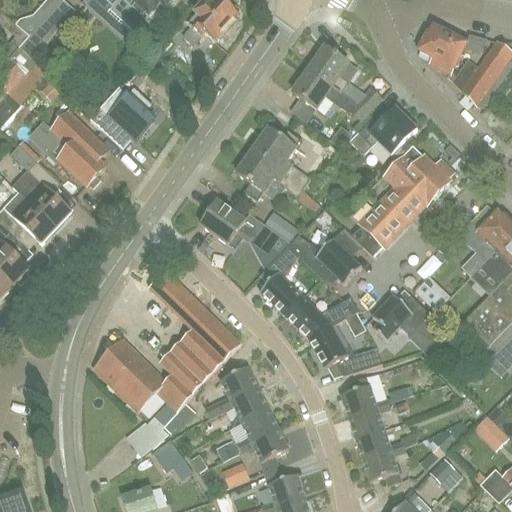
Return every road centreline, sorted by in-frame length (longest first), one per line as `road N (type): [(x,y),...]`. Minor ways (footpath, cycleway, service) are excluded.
road 1 (residential): [(145,223),(291,367),(318,419),(346,511)]
road 2 (tertiary): [(75,511),(60,425),(70,348),(145,223)]
road 3 (tertiary): [(145,223),(300,0)]
road 4 (residential): [(511,179),(398,66),(379,25)]
road 5 (residential): [(511,20),(430,5),(379,25)]
